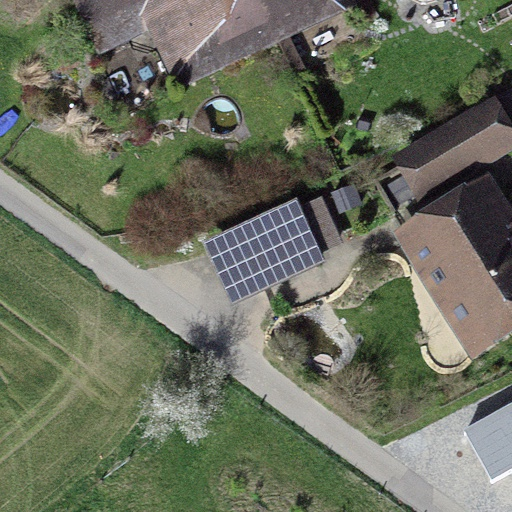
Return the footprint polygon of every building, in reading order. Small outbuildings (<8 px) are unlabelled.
[(164,34),(179,66),(257,30),(242,0),(75,0),(93,37),(165,4),(171,17),(164,34)] [(242,0),(257,30),(323,0),(322,0),(242,0)] [(464,130),(441,143),(437,139),(401,159),(423,197),(511,145),(493,114),(477,123),(474,118),(462,125),(464,130)] [(511,239),(484,194),(408,242),(473,346),(511,320),(511,239)] [(214,252),(236,299),(318,262),(313,251),(337,240),(320,203),(214,252)] [(511,396),(450,424),(471,471),(511,452),(511,396)]
